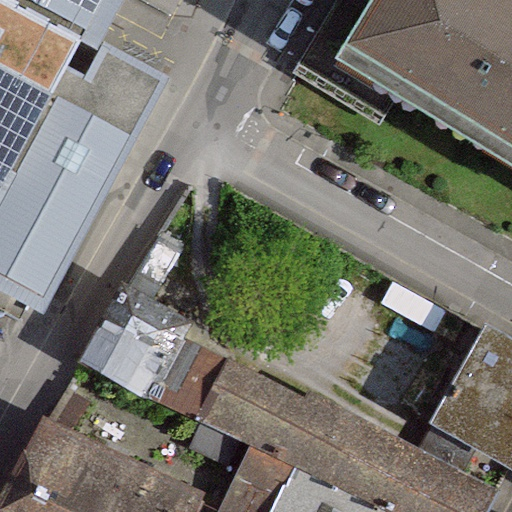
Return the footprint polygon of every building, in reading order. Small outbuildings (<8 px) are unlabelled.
[(0,0),(0,279),(54,308),(175,84),(109,48),(134,0),(0,0)] [(511,169),(511,0),(349,0),(302,77),(388,129),(404,103),(511,169)] [(211,428),(243,368),(187,339),(194,326),(133,295),(95,367),(211,428)] [(511,349),(468,326),(412,433),(429,442),(446,450),(498,478),(511,452),(511,349)] [(419,460),(243,368),(211,428),(245,446),(261,454),(303,476),(370,511),(471,511),(482,492),(437,468),(446,450),(429,442),(419,460)] [(50,425),(8,511),(202,511),(209,500),(50,425)] [(245,446),(211,428),(200,450),(234,468),(245,446)] [(284,511),(303,476),(261,454),(230,511),(284,511)] [(370,511),(303,476),(284,511),(370,511)]
